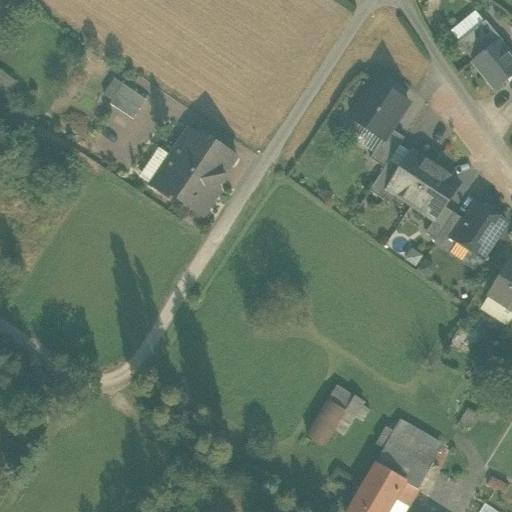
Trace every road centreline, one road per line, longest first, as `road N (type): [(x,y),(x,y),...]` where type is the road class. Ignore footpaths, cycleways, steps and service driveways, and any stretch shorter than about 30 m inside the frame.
road 1 (track): [(218,229),(106,394),(0,323)]
road 2 (residential): [(370,0),(218,229)]
road 3 (residential): [(511,170),(398,0)]
